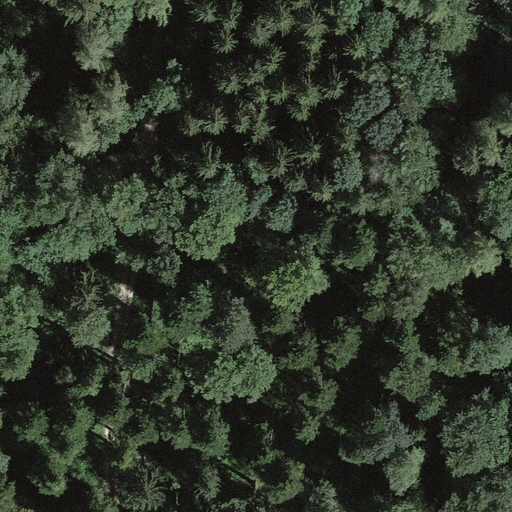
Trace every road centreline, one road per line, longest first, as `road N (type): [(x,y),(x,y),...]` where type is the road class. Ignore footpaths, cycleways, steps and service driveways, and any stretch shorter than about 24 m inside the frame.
road 1 (track): [(442,511),(463,343),(456,67),(463,0)]
road 2 (track): [(110,511),(106,399),(140,164)]
road 3 (track): [(0,362),(14,328),(140,164)]
road 4 (track): [(140,164),(158,0)]
